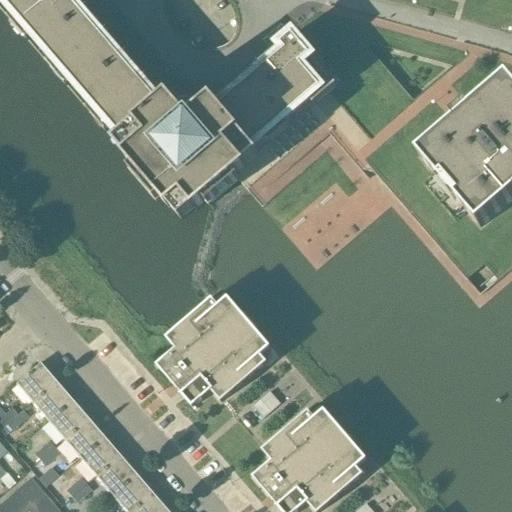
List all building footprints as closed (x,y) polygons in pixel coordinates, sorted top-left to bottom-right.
[(0,0),(0,9),(126,157),(125,159),(133,168),(131,171),(157,202),(159,201),(166,209),(167,208),(180,222),(195,209),(197,210),(207,202),(210,206),(241,179),(237,175),(247,167),(246,165),(316,105),(476,292),(511,261),(511,14),(461,0),(0,0)] [(220,308),(216,303),(213,300),(167,340),(176,350),(157,367),(194,409),(213,392),(222,403),(268,364),(262,357),(271,348),(257,331),(247,340),(234,325),(244,316),(230,300),(220,308)] [(39,365),(15,385),(32,404),(55,384),(39,365)] [(55,384),(32,404),(48,423),(71,403),(55,384)] [(264,399),(254,407),(264,419),(274,411),(264,399)] [(86,420),(71,403),(48,423),(63,440),(86,420)] [(0,411),(0,431),(8,425),(8,424),(17,417),(11,410),(4,416),(0,411)] [(8,424),(8,425),(13,431),(28,418),(22,412),(17,417),(8,424)] [(253,479),(270,498),(281,511),(299,511),(309,504),(314,511),(321,511),(364,476),(358,469),(367,460),(353,443),(342,452),(330,437),(340,428),(326,412),(316,420),(309,412),(263,452),(272,462),(253,479)] [(86,420),(63,440),(79,460),(103,440),(86,420)] [(0,433),(0,434),(4,439),(11,433),(7,427),(0,433)] [(118,457),(103,440),(79,460),(94,477),(118,457)] [(39,460),(54,448),(49,442),(34,455),(39,460)] [(54,448),(39,460),(45,468),(60,455),(54,448)] [(118,457),(94,477),(110,495),(134,475),(118,457)] [(50,466),(38,480),(53,493),(65,479),(50,466)] [(129,511),(151,495),(134,475),(110,495),(124,511),(129,511)] [(28,511),(30,479),(3,503),(10,511),(28,511)] [(49,511),(55,507),(47,498),(30,479),(28,511),(49,511)] [(71,497),(85,485),(80,479),(66,492),(71,497)] [(77,505),(92,492),(85,485),(71,497),(77,505)] [(165,511),(151,495),(129,511),(165,511)] [(10,511),(3,503),(0,504),(0,511),(10,511)]
